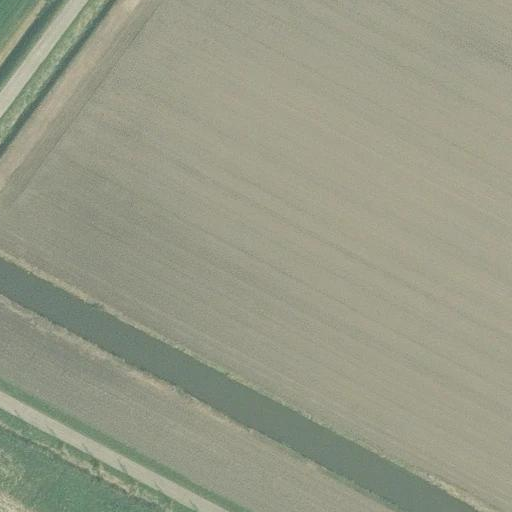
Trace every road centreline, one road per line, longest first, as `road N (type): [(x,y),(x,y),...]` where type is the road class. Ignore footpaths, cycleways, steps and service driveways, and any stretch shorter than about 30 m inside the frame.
road 1 (unclassified): [(211,511),(0,400)]
road 2 (unclassified): [(0,108),(80,0)]
